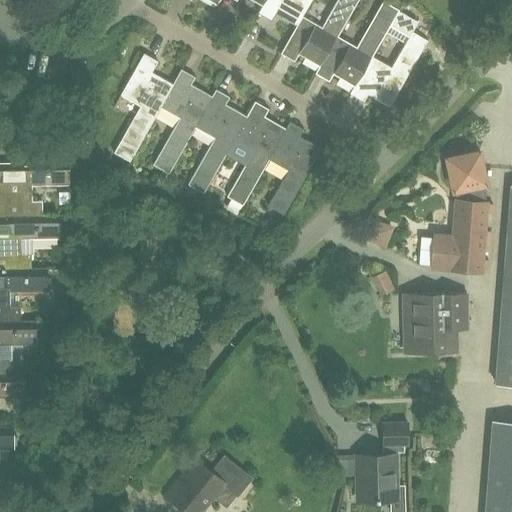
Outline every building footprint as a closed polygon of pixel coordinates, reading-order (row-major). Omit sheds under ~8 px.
[(303,16),(311,0),(265,0),(262,5),(258,13),(271,21),(276,13),(297,25),(302,16),(303,16)] [(337,36),(357,0),(337,0),(322,27),(303,16),(302,16),(297,25),(280,53),(294,61),(298,54),(319,66),(320,66),(337,36)] [(319,66),(315,73),(329,81),(333,73),(354,85),(372,56),(386,31),(398,9),(383,0),(356,47),(337,36),(320,66),(319,66)] [(354,85),(350,93),(364,101),(368,93),(390,106),(427,40),(412,31),(418,21),(398,10),(399,9),(398,9),(386,31),(405,42),(391,67),(372,56),(354,85)] [(173,84),(172,84),(151,72),(158,61),(144,53),(121,94),(141,106),(114,152),(130,161),(161,107),(160,106),(173,84)] [(212,97),(211,96),(191,84),(195,77),(181,69),(172,84),(173,84),(160,106),(161,107),(180,118),(153,164),(169,173),(195,127),(195,126),(212,97)] [(247,116),(246,116),(225,104),(230,97),(216,89),(211,96),(212,97),(195,126),(195,127),(214,138),(188,184),(191,186),(186,195),(198,202),(226,153),(234,139),(247,116)] [(286,129),(285,128),(264,116),(269,109),(255,101),(246,116),(247,116),(234,139),(226,153),(245,164),(227,196),(243,205),(269,159),(269,158),(286,129)] [(269,158),(269,159),(288,169),(267,205),(283,214),(321,148),(299,136),(303,129),(289,121),(285,128),(286,129),(269,158)] [(17,215),(42,215),(42,201),(31,201),(31,186),(69,185),(68,161),(0,162),(0,201),(17,202),(17,215)] [(511,184),(511,185),(495,383),(511,384),(511,184)] [(432,266),(451,267),(480,270),(486,202),(456,199),(453,238),(434,236),(432,266)] [(6,268),(31,268),(31,254),(20,254),(20,239),(58,238),(57,214),(42,215),(17,215),(0,215),(0,254),(6,255),(6,268)] [(386,224),(371,218),(363,238),(378,244),(386,224)] [(0,320),(20,321),(20,307),(9,307),(9,292),(47,291),(46,267),(31,268),(6,268),(0,268),(0,320)] [(386,270),(371,276),(381,296),(395,289),(386,270)] [(456,352),(455,328),(467,327),(466,292),(404,293),(405,353),(456,352)] [(0,373),(9,374),(9,360),(0,359),(0,344),(35,344),(35,320),(20,321),(0,320),(0,373)] [(0,397),(24,397),(24,373),(9,374),(0,373),(0,397)] [(511,511),(511,420),(493,419),(485,511),(511,511)] [(408,443),(407,422),(383,423),(383,444),(383,454),(356,455),(357,500),(397,499),(395,444),(408,443)] [(0,450),(13,450),(13,426),(0,426),(0,450)] [(187,511),(199,511),(223,483),(237,494),(250,477),(224,456),(211,471),(199,461),(181,484),(177,481),(167,495),(187,511)]
